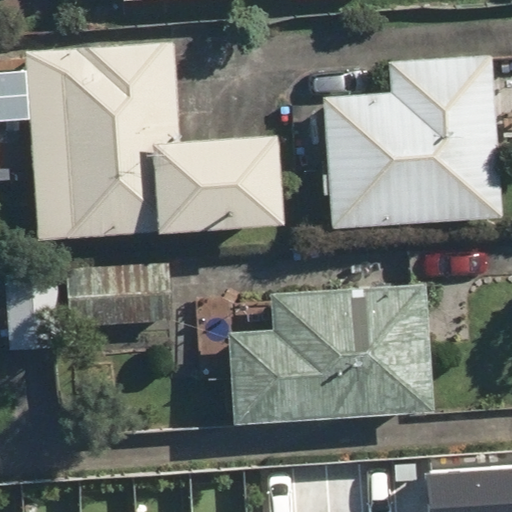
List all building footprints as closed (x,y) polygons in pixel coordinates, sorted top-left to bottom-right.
[(188,34),(33,41),(42,235),(303,223),(298,124),(193,129),(188,34)] [(402,86),(335,88),(340,222),(511,216),(505,46),(401,50),(402,86)] [(139,280),(139,262),(72,262),(71,320),(179,321),(180,280),(139,280)] [(68,342),(67,267),(8,268),(8,342),(68,342)] [(284,298),(204,298),(204,373),(244,373),(244,417),(442,417),(442,320),(429,320),(429,299),(414,299),(414,279),(284,280),(284,298)] [(511,511),(511,470),(423,477),(425,511),(511,511)]
